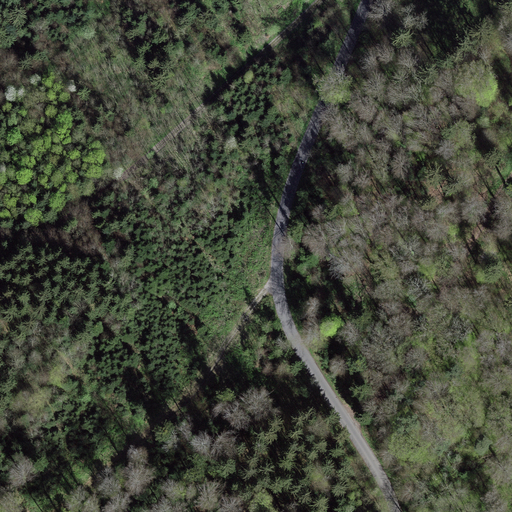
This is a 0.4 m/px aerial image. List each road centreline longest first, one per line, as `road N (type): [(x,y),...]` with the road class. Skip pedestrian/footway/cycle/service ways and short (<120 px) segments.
road 1 (tertiary): [(367,0),(296,170),(275,276),(302,353),(395,511)]
road 2 (track): [(0,262),(170,131),(321,0)]
road 3 (track): [(55,511),(184,396),(275,276)]
road 4 (track): [(345,420),(401,368),(466,238),(511,172)]
